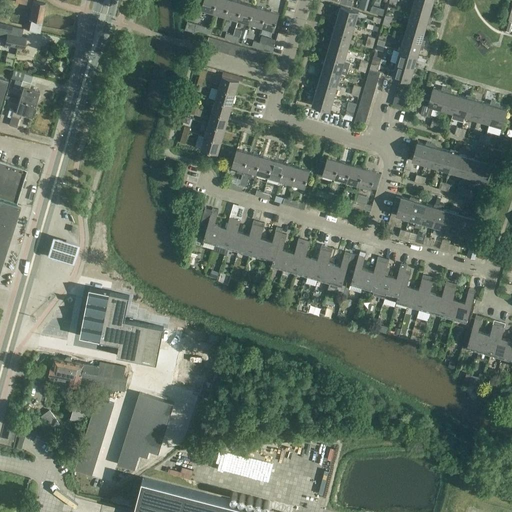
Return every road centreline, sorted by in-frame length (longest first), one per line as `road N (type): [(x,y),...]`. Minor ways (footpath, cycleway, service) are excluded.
road 1 (secondary): [(0,374),(90,56)]
road 2 (residential): [(368,236),(201,186),(206,168)]
road 3 (residential): [(369,144),(270,115),(281,81)]
road 4 (residential): [(492,272),(368,236)]
